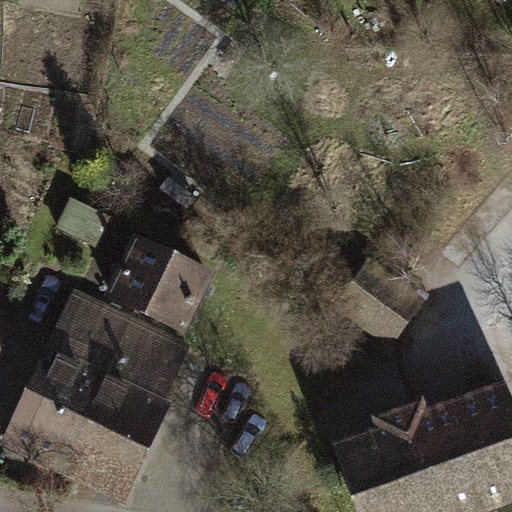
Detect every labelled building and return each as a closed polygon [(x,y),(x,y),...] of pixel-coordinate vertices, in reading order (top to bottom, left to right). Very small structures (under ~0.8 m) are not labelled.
[(64,201),(51,227),(69,236),(83,211),(64,201)] [(209,276),(140,242),(124,274),(115,270),(108,285),(117,290),(113,298),(182,332),(209,276)] [(372,265),(340,308),(390,343),(422,304),(372,265)] [(175,380),(183,347),(77,296),(9,442),(81,478),(122,496),(175,380)] [(484,511),(511,502),(511,413),(502,392),(424,421),(420,410),(382,425),(385,434),(341,450),(363,511),(484,511)]
